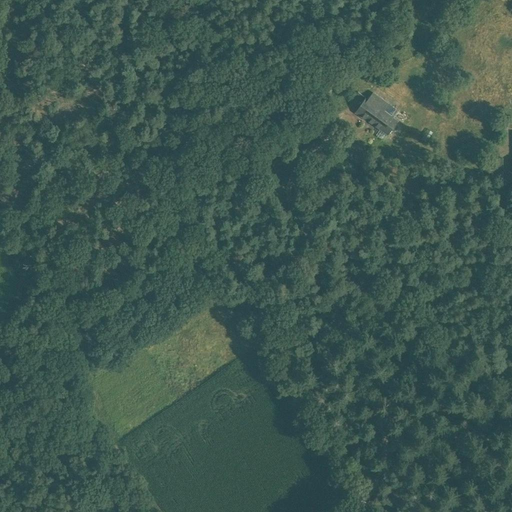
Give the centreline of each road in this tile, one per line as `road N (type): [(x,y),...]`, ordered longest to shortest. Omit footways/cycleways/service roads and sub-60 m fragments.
road 1 (unknown): [(36,0),(131,140),(148,171),(155,214),(178,250),(220,294),(315,341),(352,400),(342,511)]
road 2 (track): [(357,511),(386,472),(390,445),(335,302)]
road 3 (track): [(335,302),(293,201),(292,172),(310,149),(330,146)]
